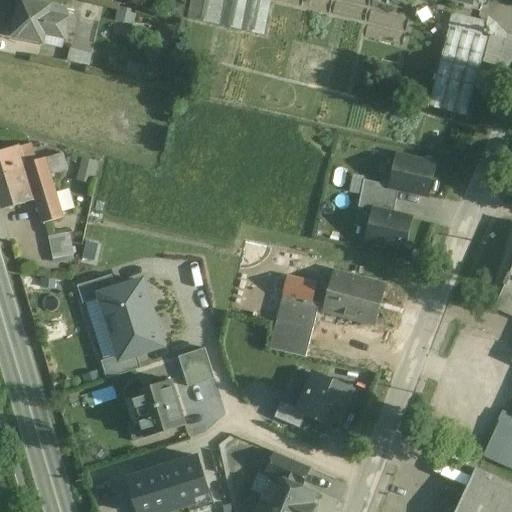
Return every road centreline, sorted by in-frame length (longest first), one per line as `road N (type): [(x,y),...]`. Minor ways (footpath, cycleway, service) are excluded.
road 1 (residential): [(354,511),(511,117)]
road 2 (secondary): [(55,511),(0,326)]
